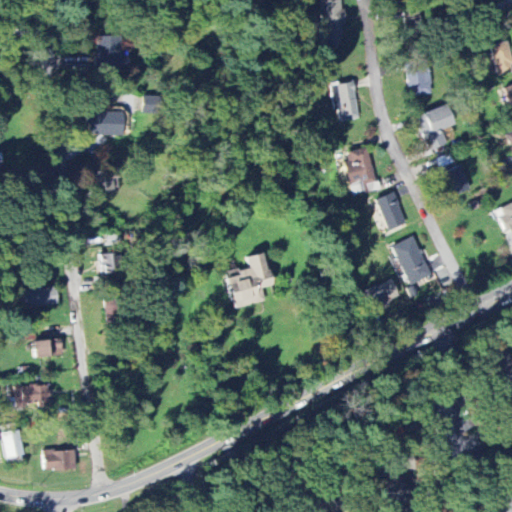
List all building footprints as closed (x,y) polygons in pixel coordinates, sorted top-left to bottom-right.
[(342,46),(336,0),(328,0),(317,1),(322,48),(342,46)] [(93,72),(125,70),(124,60),(117,60),(116,38),(92,39),(93,72)] [(511,73),(511,72),(504,43),(488,47),(496,77),(511,73)] [(405,97),(429,96),(427,67),(404,68),(405,97)] [(335,123),(357,119),(350,83),(328,87),(335,123)] [(511,85),(501,89),(511,119),(511,85)] [(444,145),(438,131),(451,126),(442,105),(411,119),(426,152),(444,145)] [(119,114),(87,113),(86,135),(119,136),(119,114)] [(448,199),(467,191),(457,167),(438,175),(448,199)] [(114,192),(112,176),(84,180),(86,196),(114,192)] [(404,225),(389,191),(369,199),(384,234),(404,225)] [(502,233),(511,228),(511,202),(493,212),(502,233)] [(388,248),(406,287),(429,277),(410,237),(388,248)] [(231,310),(262,303),(259,290),(269,288),(261,254),(243,258),(246,270),(235,272),(236,277),(224,280),(231,310)] [(115,276),(114,255),(96,256),(97,276),(115,276)] [(358,294),(367,313),(397,298),(388,280),(358,294)] [(20,309),(55,307),(54,289),(19,290),(20,309)] [(59,357),(59,341),(31,342),(31,358),(59,357)] [(19,405),(46,404),(45,387),(12,388),(13,399),(19,399),(19,405)] [(20,457),(15,431),(0,434),(0,451),(2,460),(20,457)] [(72,451),(40,452),(40,472),(72,472),(72,451)] [(399,478),(375,481),(379,511),(393,511),(404,510),(399,478)]
